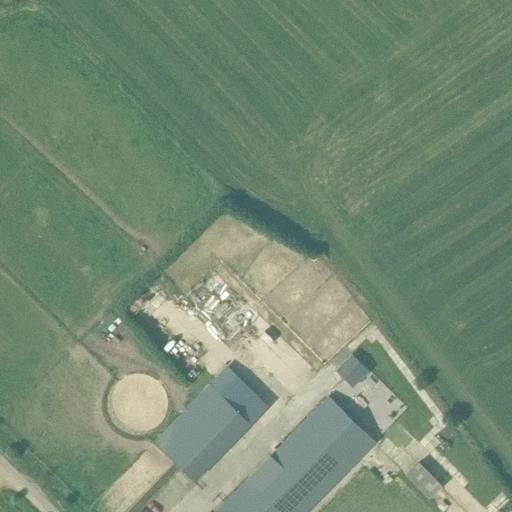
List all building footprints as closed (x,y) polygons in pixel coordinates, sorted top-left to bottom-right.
[(341,365),(358,381),(369,370),(352,353),(341,365)] [(251,423),(210,384),(157,441),(198,480),(251,423)] [(307,511),(375,442),(328,396),(215,511),(307,511)] [(443,485),(420,462),(406,477),(429,499),(443,485)] [(192,484),(179,472),(164,490),(176,501),(192,484)]
